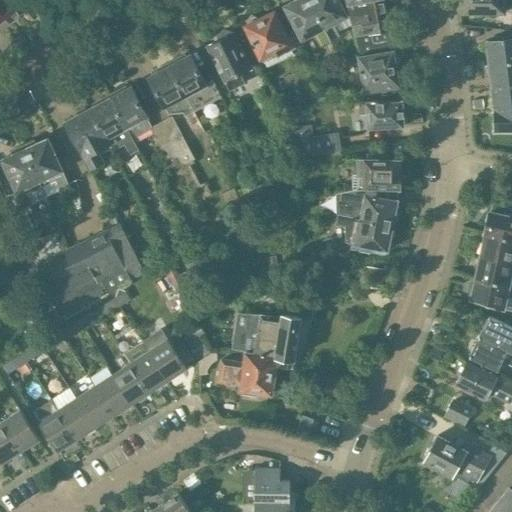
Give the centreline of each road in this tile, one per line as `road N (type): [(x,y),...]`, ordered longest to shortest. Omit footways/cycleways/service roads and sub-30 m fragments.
road 1 (residential): [(355,464),(445,223),(454,164)]
road 2 (residential): [(76,511),(194,437),(253,433),(355,464)]
road 3 (residential): [(0,91),(172,0)]
road 4 (residential): [(454,164),(432,0)]
